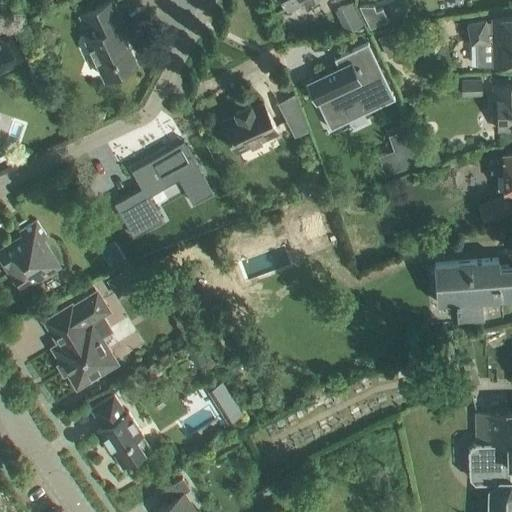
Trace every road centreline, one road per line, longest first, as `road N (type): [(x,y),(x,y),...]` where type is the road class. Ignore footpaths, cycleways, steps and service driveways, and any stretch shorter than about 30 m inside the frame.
road 1 (residential): [(0,179),(149,107),(212,0)]
road 2 (residential): [(81,511),(8,411)]
